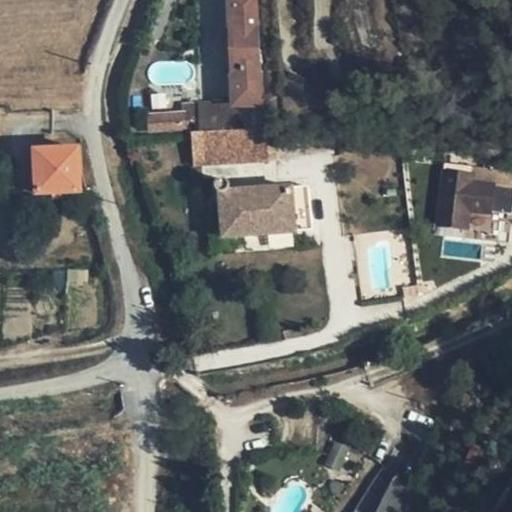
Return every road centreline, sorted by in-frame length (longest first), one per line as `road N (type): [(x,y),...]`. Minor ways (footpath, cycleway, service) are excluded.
road 1 (residential): [(143,367),(94,136),(98,66),(122,0)]
road 2 (residential): [(0,393),(143,367)]
